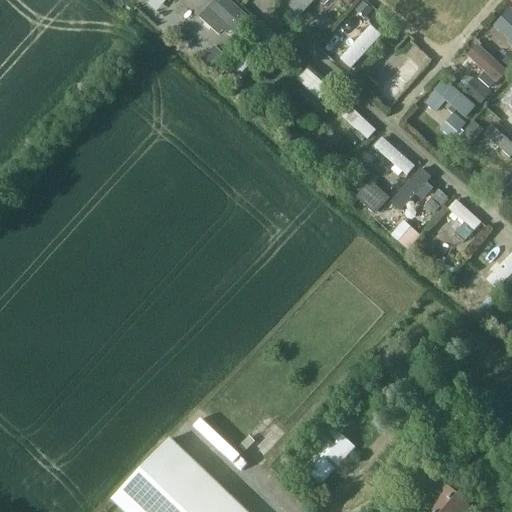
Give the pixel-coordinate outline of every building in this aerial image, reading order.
[(156,14),(167,3),(163,0),(152,0),(147,6),(156,14)] [(217,0),(198,20),(218,38),(222,33),(228,38),(231,35),(235,38),(242,31),(248,34),(251,32),(253,25),(226,0),(217,0)] [(299,20),(316,0),(297,0),(288,10),(299,20)] [(339,0),(349,8),(356,0),(339,0)] [(0,2),(0,170),(84,78),(0,2)] [(364,21),(372,12),(362,4),(355,13),(364,21)] [(511,13),(510,11),(492,29),(509,45),(507,46),(511,50),(511,13)] [(335,24),(324,15),(315,26),(326,35),(335,24)] [(242,75),(273,44),(271,41),(275,37),(261,23),(257,28),(262,33),(232,65),(242,75)] [(351,71),(382,37),(371,27),(340,62),(351,71)] [(477,46),(466,59),(484,75),(478,82),(488,91),(494,85),(496,87),(508,73),(477,46)] [(209,72),(223,57),(214,49),(200,64),(209,72)] [(392,99),(423,65),(412,54),(380,88),(392,99)] [(330,92),(306,72),(297,83),(320,103),(330,92)] [(379,89),(366,77),(359,84),(372,96),(379,89)] [(467,77),(458,87),(480,107),(489,97),(467,77)] [(445,104),(465,122),(475,110),(443,82),(432,94),(434,96),(425,106),(435,115),(445,104)] [(511,85),(493,106),(511,123),(511,85)] [(367,143),(376,134),(350,109),(341,119),(357,133),(354,137),(362,145),(365,141),(367,143)] [(451,142),(466,125),(454,114),(439,131),(451,142)] [(468,148),(483,132),(473,123),(458,139),(468,148)] [(510,161),(511,158),(511,145),(492,128),(484,138),(491,144),(488,148),(495,154),(498,151),(510,161)] [(306,141),(293,131),(283,143),(296,153),(306,141)] [(406,179),(415,169),(382,140),(373,150),(394,168),(390,173),(398,180),(402,175),(406,179)] [(430,180),(420,171),(389,205),(399,215),(415,197),(421,203),(432,192),(425,186),(430,180)] [(374,218),(389,202),(369,183),(354,200),(374,218)] [(448,201),(438,192),(426,206),(425,212),(429,216),(436,215),(443,206),(444,207),(448,203),(447,202),(448,201)] [(454,237),(463,246),(481,226),(456,203),(448,212),(463,226),(454,237)] [(407,254),(420,238),(403,224),(390,239),(407,254)] [(511,255),(486,282),(497,292),(511,276),(511,255)] [(447,256),(443,266),(450,269),(454,259),(447,256)] [(451,283),(455,271),(443,267),(438,278),(451,283)] [(498,301),(491,296),(477,312),(483,317),(498,301)] [(411,399),(416,393),(427,381),(388,347),(372,365),(411,399)] [(356,449),(331,428),(297,466),(321,488),(356,449)] [(246,511),(172,438),(113,497),(127,511),(246,511)] [(418,511),(471,511),(445,485),(418,511)]
